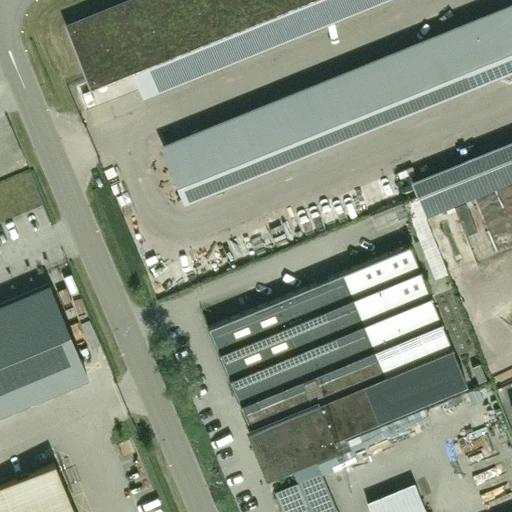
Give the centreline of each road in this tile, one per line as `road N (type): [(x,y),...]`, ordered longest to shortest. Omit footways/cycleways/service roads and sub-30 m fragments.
road 1 (unclassified): [(200,511),(0,24)]
road 2 (unknown): [(119,315),(154,304),(174,316),(253,511)]
road 3 (unknown): [(99,266),(44,295),(84,395)]
